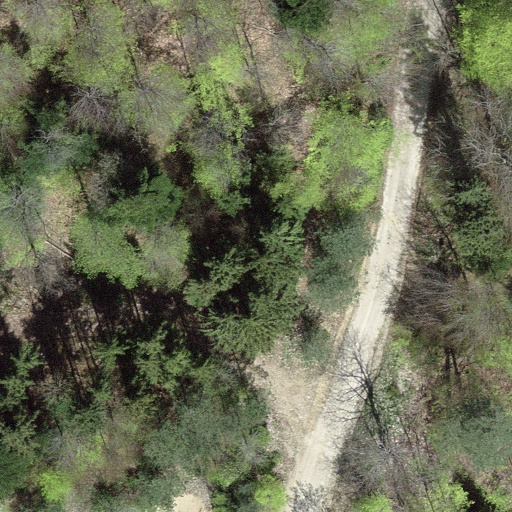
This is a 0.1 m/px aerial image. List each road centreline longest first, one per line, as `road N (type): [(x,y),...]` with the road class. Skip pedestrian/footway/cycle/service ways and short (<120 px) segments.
road 1 (track): [(433,0),(387,238),(298,511)]
road 2 (track): [(0,322),(136,320),(192,331),(334,406)]
